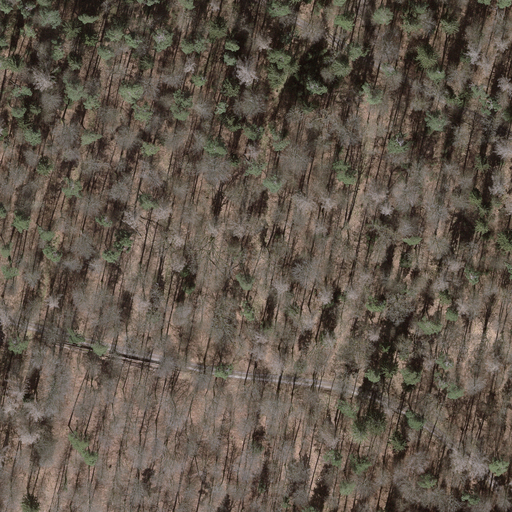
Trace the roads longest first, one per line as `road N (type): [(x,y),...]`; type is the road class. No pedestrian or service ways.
road 1 (track): [(506,511),(485,472),(385,399),(203,369),(0,316)]
road 2 (track): [(511,134),(263,0)]
